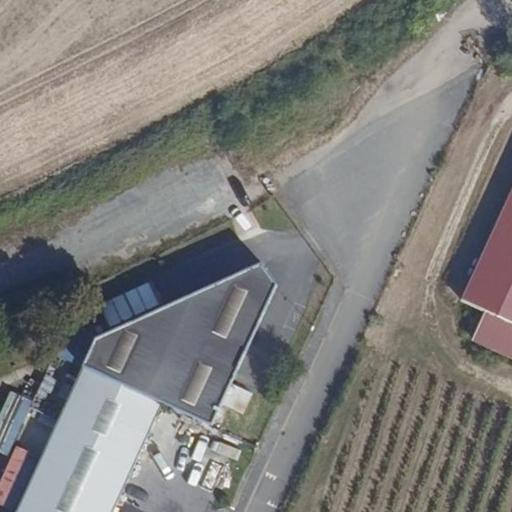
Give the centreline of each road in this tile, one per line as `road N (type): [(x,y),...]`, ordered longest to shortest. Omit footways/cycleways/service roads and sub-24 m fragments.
road 1 (unclassified): [(260,511),(392,235),(435,82)]
road 2 (track): [(511,106),(429,310),(451,358),(511,382)]
